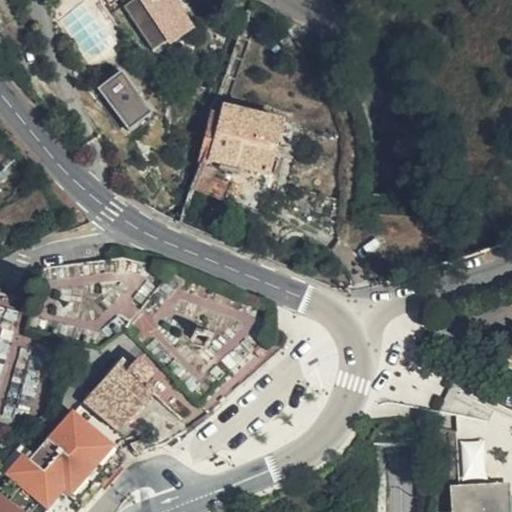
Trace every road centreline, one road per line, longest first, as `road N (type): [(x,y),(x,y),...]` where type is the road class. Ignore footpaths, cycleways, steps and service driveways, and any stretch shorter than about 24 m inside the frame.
road 1 (tertiary): [(276,0),(344,48),(371,81),(387,184),(405,511)]
road 2 (secondary): [(355,329),(309,299),(138,228),(56,155),(0,86)]
road 3 (secondary): [(183,503),(276,468),(336,428),(360,363),(355,329)]
road 4 (residential): [(355,329),(400,302),(511,260)]
